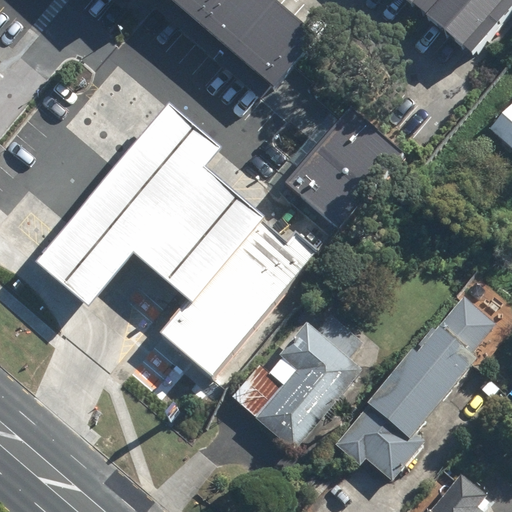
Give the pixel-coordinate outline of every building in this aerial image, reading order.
[(134,0),(141,6),(146,0),(168,0),(276,95),(323,42),(275,0),(134,0)] [(511,12),(511,0),(407,0),(472,57),(511,12)] [(511,107),(487,134),(511,157),(511,107)] [(358,111),(290,186),(340,230),(407,155),(358,111)] [(262,215),(205,167),(133,251),(190,300),(258,220),(262,215)] [(211,376),(317,251),(295,233),(286,243),(258,220),(190,300),(167,328),(161,334),(196,363),(211,376)] [(432,333),(333,451),(359,473),(364,466),(391,489),(424,449),(415,442),(475,371),(467,365),(495,332),(462,304),(435,336),(432,333)] [(253,426),(292,459),(361,379),(346,367),(364,347),(330,318),(313,338),(299,326),(281,346),(287,351),(265,376),(259,371),(231,403),(255,424),(253,426)] [(479,511),(486,505),(459,482),(433,511),(479,511)]
